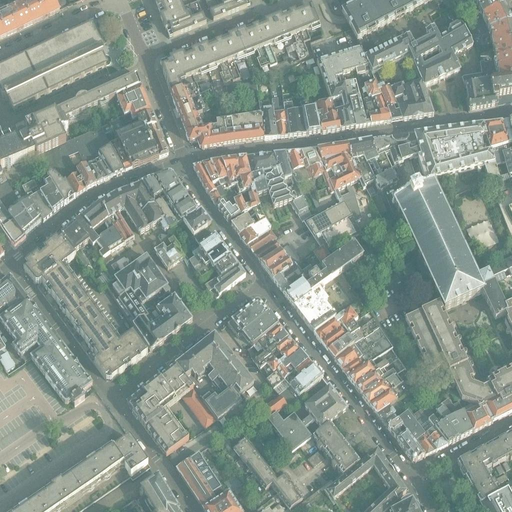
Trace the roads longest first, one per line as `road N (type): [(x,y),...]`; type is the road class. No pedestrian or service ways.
road 1 (residential): [(182,158),(511,110)]
road 2 (residential): [(261,284),(410,477)]
road 3 (residential): [(9,262),(103,192),(182,158)]
road 4 (residential): [(111,400),(261,284)]
road 5 (residential): [(111,400),(9,262)]
road 6 (residential): [(0,130),(146,60)]
road 7 (residential): [(182,158),(261,284)]
road 8 (residential): [(192,511),(111,400)]
road 9 (residential): [(0,54),(122,1)]
